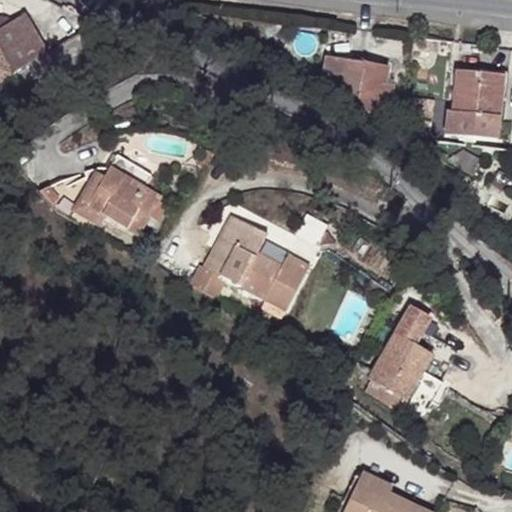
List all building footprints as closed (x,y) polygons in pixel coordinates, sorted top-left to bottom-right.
[(0,81),(49,51),(26,15),(4,28),(0,21),(0,81)] [(75,20),(52,38),(60,47),(84,26),(75,20)] [(378,115),(384,85),(386,69),(346,62),(340,96),(346,97),(344,106),(361,110),(370,113),(378,115)] [(479,69),(478,75),(502,77),(500,98),(506,99),(508,72),(479,69)] [(496,140),(500,98),(502,77),(478,75),(457,73),(453,113),(449,112),(446,135),(496,140)] [(394,87),(384,85),(378,115),(389,116),(394,87)] [(103,178),(88,206),(105,216),(139,235),(160,198),(144,189),(151,175),(116,155),(103,178)] [(64,203),(54,173),(27,178),(51,205),(64,203)] [(88,206),(103,178),(95,174),(74,211),(100,225),(105,216),(88,206)] [(218,239),(203,268),(206,269),(228,281),(285,311),(308,266),(288,255),(281,267),(222,235),(220,239),(218,239)] [(190,284),(218,299),(228,281),(206,269),(203,268),(199,266),(190,284)] [(411,309),(370,379),(372,381),(419,407),(428,413),(444,384),(424,372),(433,356),(416,346),(430,320),(411,309)] [(419,407),(372,381),(366,391),(390,405),(412,418),(419,407)] [(363,474),(358,484),(388,498),(389,494),(393,488),(363,474)] [(388,498),(358,484),(345,511),(426,511),(389,494),(388,498)]
